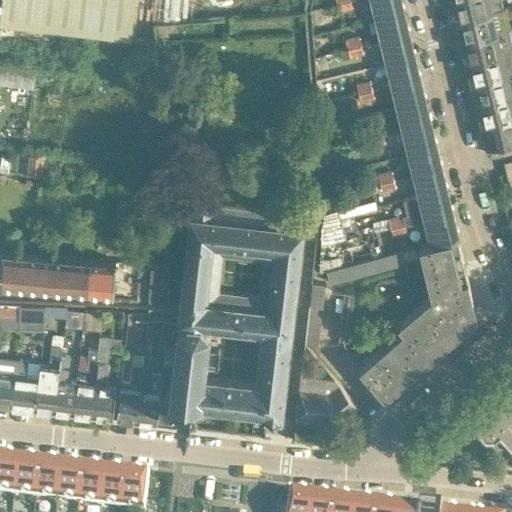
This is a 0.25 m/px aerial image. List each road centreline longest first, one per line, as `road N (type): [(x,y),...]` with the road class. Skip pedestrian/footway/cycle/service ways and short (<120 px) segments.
road 1 (residential): [(382,474),(0,430)]
road 2 (residential): [(424,0),(475,212),(511,297)]
road 3 (unclassified): [(382,474),(385,431),(511,323)]
road 4 (residential): [(511,489),(382,474)]
